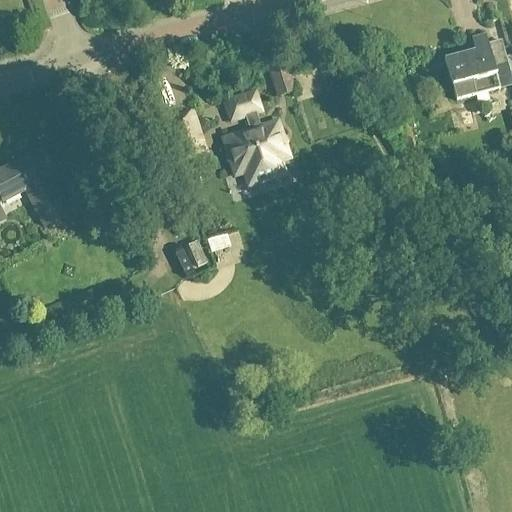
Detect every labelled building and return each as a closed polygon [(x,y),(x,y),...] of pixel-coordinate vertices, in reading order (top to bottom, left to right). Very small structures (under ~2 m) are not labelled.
[(445,60),(456,102),(501,90),(499,86),(511,82),(501,42),(488,45),(485,35),(472,39),(476,52),(445,60)] [(267,69),(270,77),(277,99),(296,92),(287,62),(267,69)] [(236,176),(244,173),(249,187),(284,175),(279,161),(289,158),(277,123),(263,128),(258,113),(261,112),(254,93),(224,104),(231,123),(241,119),(246,134),(225,141),(236,176)] [(169,122),(183,163),(205,155),(192,115),(169,122)] [(44,227),(76,210),(69,197),(62,201),(50,179),(56,176),(42,149),(0,171),(0,208),(1,208),(0,207),(0,203),(1,203),(2,205),(26,192),(44,227)] [(216,256),(236,250),(232,236),(212,243),(216,256)] [(197,243),(188,247),(197,268),(206,264),(197,243)]
